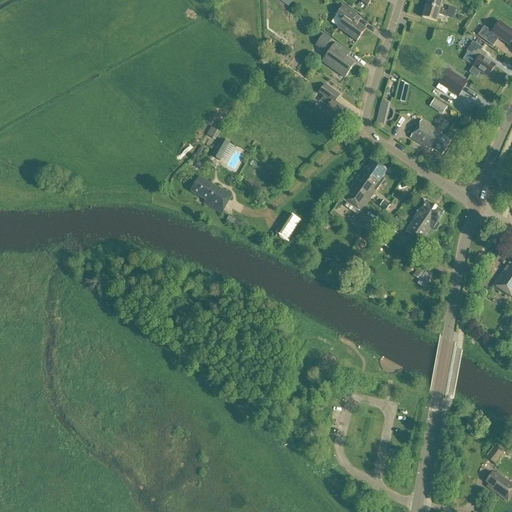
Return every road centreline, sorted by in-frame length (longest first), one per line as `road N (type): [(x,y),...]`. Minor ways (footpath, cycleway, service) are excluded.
road 1 (tertiary): [(416,511),(476,203)]
road 2 (unclassified): [(400,0),(366,125),(375,139),(476,203)]
